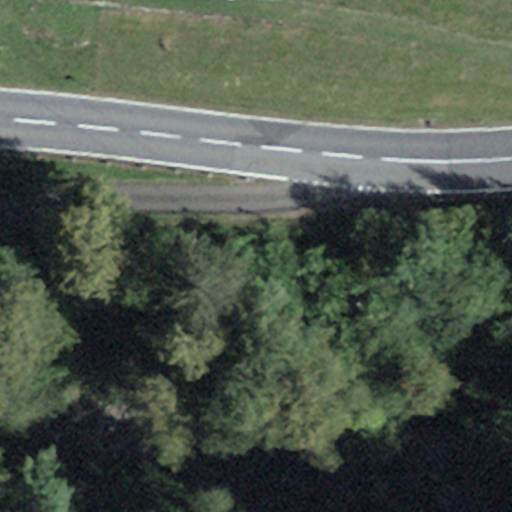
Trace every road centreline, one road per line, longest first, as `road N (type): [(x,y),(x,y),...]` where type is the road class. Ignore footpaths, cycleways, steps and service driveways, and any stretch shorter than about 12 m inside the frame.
road 1 (unclassified): [(416,161),(346,190),(210,188),(73,197),(0,212)]
road 2 (primary): [(416,161),(0,118)]
